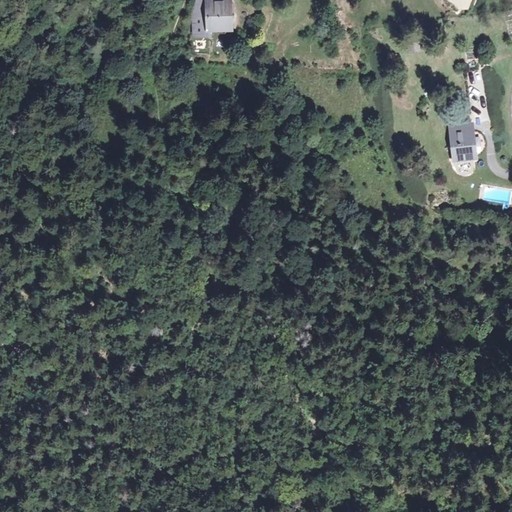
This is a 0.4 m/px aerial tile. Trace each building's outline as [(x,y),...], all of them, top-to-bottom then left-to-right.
[(209,9),(197,9),(194,10),(195,18),(193,18),(197,38),(214,36),(213,29),(230,28),(227,0),(223,0),(218,1),(208,2),(209,9)] [(197,0),(197,9),(209,9),(208,2),(218,1),(217,0),(197,0)] [(403,55),(420,53),(419,42),(402,44),(403,55)] [(400,56),(389,53),(385,68),(395,71),(400,56)] [(472,125),(450,128),(454,162),(475,160),(472,125)]
